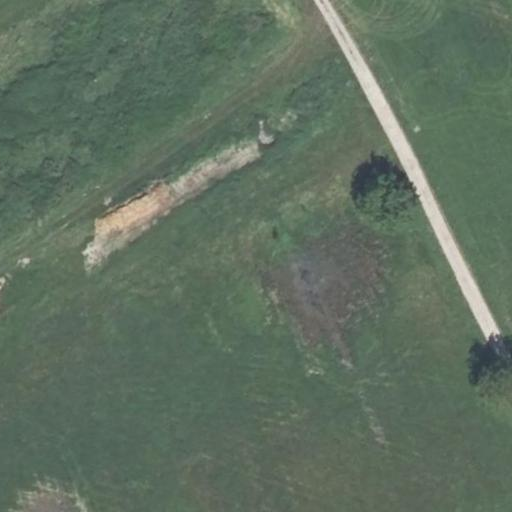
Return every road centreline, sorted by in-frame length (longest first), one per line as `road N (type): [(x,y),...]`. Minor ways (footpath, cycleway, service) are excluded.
road 1 (track): [(0,293),(363,70)]
road 2 (track): [(511,379),(322,0)]
